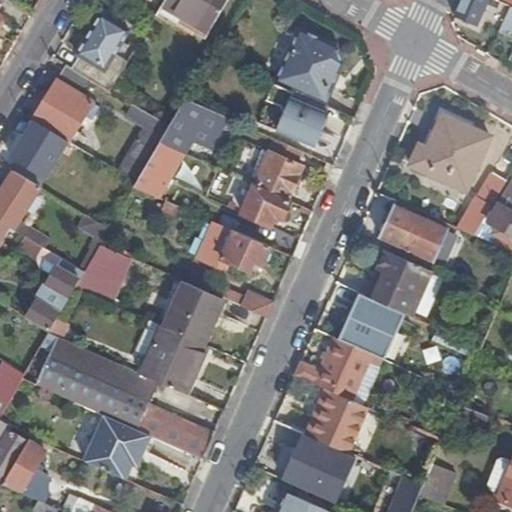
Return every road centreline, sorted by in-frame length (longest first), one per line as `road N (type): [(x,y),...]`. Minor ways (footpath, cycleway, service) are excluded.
road 1 (residential): [(416,44),(208,511)]
road 2 (residential): [(0,104),(62,0)]
